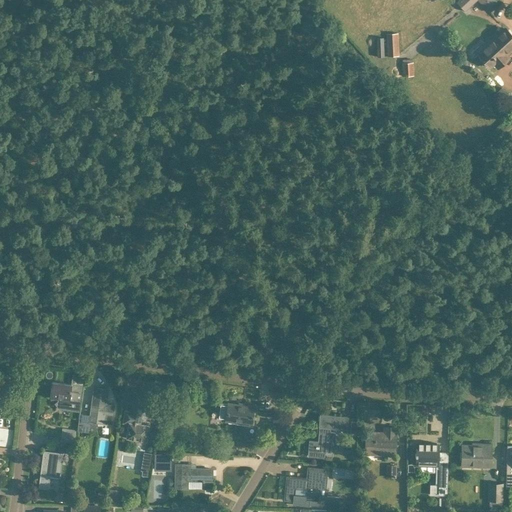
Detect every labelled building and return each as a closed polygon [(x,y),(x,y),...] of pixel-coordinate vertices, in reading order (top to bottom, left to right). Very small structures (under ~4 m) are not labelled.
[(458,0),(456,2),(464,11),(468,8),(476,0),(478,0),(489,12),(498,3),(495,0),(458,0)] [(492,40),(477,54),(489,67),(492,64),(496,69),(509,56),(507,54),(511,49),(511,36),(505,28),(492,40)] [(387,56),(399,55),(398,33),(386,34),(387,56)] [(402,76),(414,76),(413,62),(412,62),(412,59),(402,59),(402,63),(401,63),(402,76)] [(52,382),(50,397),(55,398),(55,399),(57,399),(57,401),(64,410),(80,412),(82,392),(76,391),(77,386),(78,385),(52,382)] [(89,417),(79,416),(77,431),(88,432),(88,429),(96,431),(97,423),(111,425),(114,405),(105,404),(107,389),(94,387),(89,417)] [(153,396),(134,393),(131,412),(125,411),(123,422),(129,423),(127,437),(147,440),(149,425),(140,424),(143,405),(151,406),(150,413),(160,415),(163,399),(153,397),(153,396)] [(226,420),(251,423),(253,408),(228,404),(228,405),(220,404),(218,419),(226,420)] [(309,450),(309,456),(324,457),(324,451),(327,452),(330,452),(331,439),(334,440),(335,432),(329,432),(330,428),(346,429),(347,418),(320,415),(319,427),(320,427),(318,442),(310,441),(309,450)] [(366,433),(365,455),(395,456),(396,434),(395,434),(395,428),(384,427),(384,435),(380,435),(380,433),(366,433)] [(76,437),(77,430),(75,430),(62,428),(61,435),(76,437)] [(75,443),(76,437),(61,435),(60,441),(73,443),(75,443)] [(223,443),(222,452),(234,454),(234,453),(235,453),(236,444),(223,443)] [(415,453),(415,456),(416,456),(416,465),(436,465),(435,485),(436,485),(436,484),(440,484),(440,494),(439,494),(439,495),(447,495),(448,461),(438,461),(438,445),(436,445),(436,443),(432,443),(432,444),(430,444),(430,443),(425,443),(425,444),(423,444),(423,443),(418,443),(418,444),(416,444),(416,453),(415,453)] [(462,456),(461,467),(490,467),(490,445),(481,444),(481,446),(462,445),(462,456)] [(38,488),(49,489),(51,474),(60,476),(63,453),(57,452),(43,450),(38,488)] [(143,452),(141,476),(150,476),(151,452),(143,452)] [(153,470),(171,471),(171,454),(154,453),(153,470)] [(175,488),(187,488),(187,480),(212,481),(212,469),(190,468),(190,464),(175,464),(175,488)] [(321,488),(325,489),(326,489),(328,468),(307,466),(306,477),(286,475),(283,500),(293,501),(293,505),(303,506),(309,506),(309,505),(338,508),(339,497),(320,495),(321,488)] [(395,478),(395,466),(387,466),(387,478),(395,478)] [(106,481),(95,480),(92,500),(103,502),(106,481)] [(503,483),(487,483),(487,501),(489,501),(489,510),(501,511),(502,501),(503,483)] [(115,505),(117,490),(108,489),(105,503),(115,505)]
